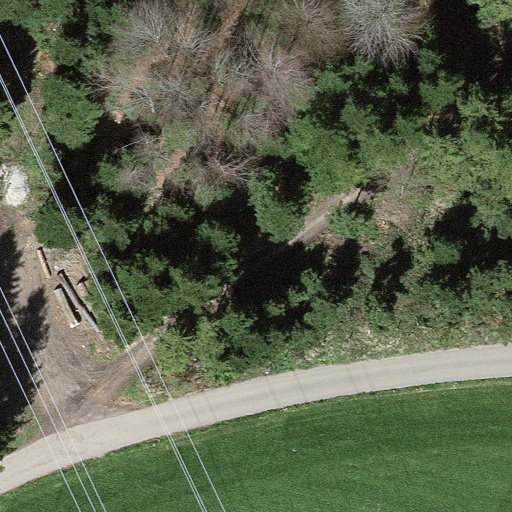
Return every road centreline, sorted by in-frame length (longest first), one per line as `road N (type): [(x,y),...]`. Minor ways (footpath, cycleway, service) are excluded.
road 1 (track): [(511,65),(156,345),(107,389),(69,448)]
road 2 (unclassified): [(69,448),(266,393),(511,361)]
